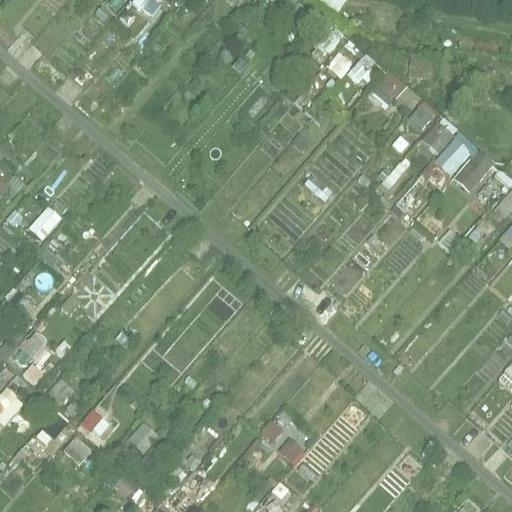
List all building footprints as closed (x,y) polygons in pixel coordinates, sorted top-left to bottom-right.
[(156,0),(134,0),(133,2),(153,16),(162,4),(156,0)] [(318,0),(318,2),(342,11),(346,0),(318,0)] [(365,53),(351,74),(367,86),(382,65),(365,53)] [(410,114),(423,94),(386,70),(370,96),(389,109),(393,103),(410,114)] [(419,132),(437,112),(425,100),(406,121),(419,132)] [(437,155),(460,132),(444,116),(421,139),(437,155)] [(452,179),(478,150),(459,133),(433,162),(452,179)] [(420,141),(383,183),(389,188),(427,146),(420,141)] [(455,173),(466,190),(496,168),(484,152),(455,173)] [(0,194),(8,185),(0,177),(0,194)] [(503,221),(511,207),(511,188),(493,214),(503,221)] [(44,241),(63,217),(48,206),(29,229),(44,241)] [(511,226),(502,238),(511,246),(511,226)] [(33,335),(17,360),(32,369),(48,344),(33,335)] [(0,376),(8,368),(0,360),(0,376)] [(511,391),(511,364),(498,379),(511,391)] [(35,385),(44,374),(32,365),(23,377),(35,385)] [(58,408),(73,393),(61,382),(47,397),(58,408)] [(7,387),(0,395),(0,418),(18,395),(7,387)] [(36,441),(48,449),(68,420),(57,412),(36,441)] [(101,443),(114,429),(96,413),(83,427),(101,443)] [(279,413),(262,435),(274,445),(283,434),(287,438),(296,427),(279,413)] [(128,441),(145,454),(159,437),(143,423),(128,441)] [(279,452),(293,465),(305,452),(291,439),(279,452)] [(294,467),(285,479),(302,492),(311,480),(294,467)]
